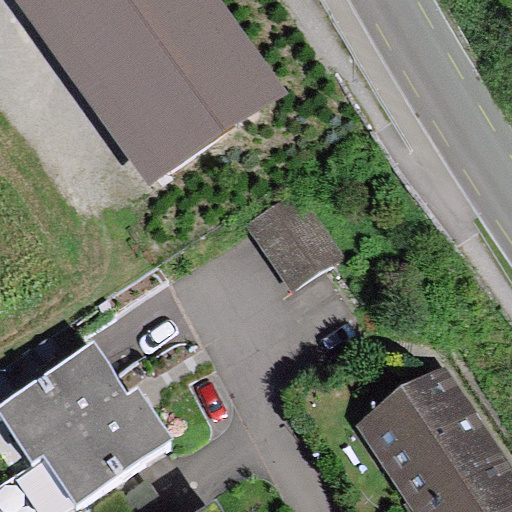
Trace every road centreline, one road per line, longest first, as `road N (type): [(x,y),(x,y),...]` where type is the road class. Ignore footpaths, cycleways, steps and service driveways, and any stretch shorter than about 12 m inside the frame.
road 1 (residential): [(217,284),(248,401),(310,511)]
road 2 (secondary): [(402,0),(511,194)]
road 3 (track): [(393,129),(289,0)]
